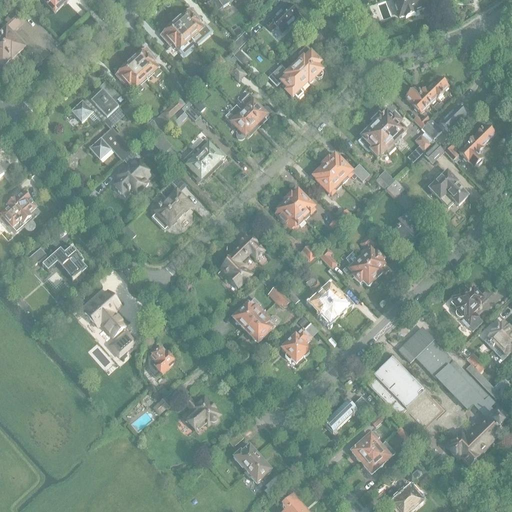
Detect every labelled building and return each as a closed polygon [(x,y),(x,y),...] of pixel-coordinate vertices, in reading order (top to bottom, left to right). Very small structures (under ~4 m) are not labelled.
[(40,0),(55,15),(63,6),(62,5),(66,0),(40,0)] [(214,0),(209,3),(216,14),(223,8),(224,9),(231,4),(232,3),(233,2),(233,0),(214,0)] [(428,9),(425,0),(399,0),(393,2),(399,19),(405,17),(406,20),(415,17),(414,14),(428,9)] [(292,23),(298,17),(287,6),(266,27),(272,33),(276,29),(282,35),(294,24),(292,23)] [(180,18),(175,23),(196,47),(196,48),(211,34),(205,28),(203,30),(197,24),(200,22),(191,12),(182,20),(180,18)] [(6,32),(0,37),(0,65),(2,68),(11,61),(11,62),(24,50),(18,42),(17,43),(10,36),(20,27),(11,18),(0,27),(0,28),(4,33),(5,31),(6,32)] [(170,30),(161,38),(170,48),(172,46),(178,52),(179,52),(184,57),(196,47),(175,23),(168,28),(170,30)] [(243,35),(239,28),(232,33),(236,39),(243,35)] [(241,37),(238,41),(234,45),(233,58),(247,43),(241,37)] [(293,69),(308,85),(309,86),(316,79),(318,81),(320,80),(322,80),(323,79),(324,78),(324,76),(323,74),(322,73),(323,72),(318,68),(321,65),(311,55),(312,54),(307,49),(299,56),(301,59),(298,62),(300,63),(293,69)] [(156,79),(161,75),(157,71),(158,70),(152,64),(155,61),(146,51),(137,59),(136,57),(129,63),(146,82),(153,75),(156,79)] [(239,52),(233,58),(246,70),(252,64),(239,52)] [(217,71),(225,64),(220,59),(212,66),(217,71)] [(232,60),(225,67),(229,71),(236,64),(232,60)] [(139,87),(146,82),(129,63),(123,68),(125,70),(116,78),(125,88),(128,86),(134,92),(138,96),(143,91),(139,87)] [(210,77),(217,71),(212,66),(205,72),(210,77)] [(308,85),(293,69),(288,75),(281,67),(268,80),(277,89),(281,84),(288,91),(286,94),(292,100),(294,97),(297,100),(303,95),(301,92),(308,85)] [(230,74),(239,83),(245,77),(236,68),(230,74)] [(431,106),(434,103),(436,100),(437,101),(443,95),(443,94),(449,88),(440,79),(427,93),(425,90),(420,95),(431,106)] [(116,95),(108,86),(106,84),(84,104),(83,103),(71,114),(82,126),(94,114),(103,125),(118,110),(114,105),(115,103),(117,103),(119,104),(122,101),(117,95),(116,95)] [(431,106),(420,95),(415,90),(405,99),(413,106),(412,107),(421,116),(431,106)] [(249,96),(236,108),(256,128),(260,124),(261,125),(265,122),(264,120),(267,118),(268,117),(269,115),(269,112),(268,110),(265,109),(263,110),(262,109),(260,111),(254,105),(257,103),(249,96)] [(175,115),(185,106),(180,101),(170,109),(175,115)] [(202,109),(193,101),(189,104),(198,113),(202,109)] [(437,104),(432,109),(438,114),(445,108),(441,104),(439,106),(437,104)] [(201,118),(191,108),(185,114),(195,124),(201,118)] [(236,108),(225,119),(231,125),(232,125),(239,132),(237,134),(238,135),(237,137),(238,139),(240,141),(242,141),(244,140),(245,138),(248,136),(249,137),(253,134),(252,132),(256,128),(236,108)] [(169,121),(175,115),(170,109),(164,115),(153,123),(152,122),(147,127),(156,136),(161,132),(171,123),(169,121)] [(442,133),(445,130),(450,135),(467,117),(465,116),(466,115),(466,113),(462,110),(460,110),(459,110),(458,109),(446,121),(444,119),(440,123),(442,125),(441,126),(438,129),(431,122),(427,127),(426,126),(422,130),(422,131),(426,134),(433,142),(442,134),(442,133)] [(109,131),(112,129),(125,117),(118,110),(103,125),(109,131)] [(178,127),(187,118),(180,112),(171,121),(178,127)] [(372,124),(374,126),(392,145),(400,138),(401,139),(406,134),(402,130),(404,127),(393,115),(390,117),(387,114),(382,119),(379,116),(372,124)] [(422,130),(426,126),(420,119),(416,123),(418,126),(422,130)] [(396,149),(392,145),(374,126),(358,142),(369,154),(371,152),(377,159),(379,157),(380,158),(381,157),(385,152),(389,156),(396,149)] [(494,135),(494,133),(491,130),(488,130),(486,129),(482,133),(481,132),(476,137),(477,138),(459,156),(468,164),(468,163),(474,169),(476,168),(479,168),(481,165),(481,162),(482,161),(479,158),(480,157),(478,156),(483,151),(482,150),(486,146),(487,147),(491,143),(490,142),(495,137),(494,136),(494,135)] [(122,164),(133,154),(112,130),(89,151),(100,163),(112,152),(122,164)] [(429,146),(433,142),(426,134),(416,143),(425,152),(430,147),(429,146)] [(152,144),(163,157),(172,149),(161,136),(152,144)] [(216,154),(209,147),(206,144),(201,149),(200,148),(197,148),(193,153),(211,172),(215,168),(217,170),(222,165),(220,163),(225,158),(220,153),(219,154),(218,152),(216,154)] [(433,165),(444,154),(435,145),(424,156),(433,165)] [(459,157),(455,154),(458,152),(453,146),(445,154),(453,163),(459,157)] [(209,174),(211,172),(193,153),(182,163),(194,175),(193,177),(194,178),(193,179),(199,184),(204,179),(206,181),(211,176),(209,174)] [(126,168),(137,158),(134,154),(122,164),(126,168)] [(370,178),(359,166),(352,173),(340,161),(340,162),(335,157),(331,162),(329,160),(323,166),(343,186),(349,180),(349,181),(352,178),(355,181),(357,179),(363,185),(370,178)] [(137,159),(128,168),(128,167),(113,182),(116,184),(112,188),(125,201),(132,193),(136,197),(137,196),(138,198),(151,186),(147,182),(153,176),(137,159)] [(343,186),(323,166),(317,172),(319,174),(314,178),(319,183),(318,183),(330,196),(330,195),(332,197),(337,193),(336,192),(343,186)] [(384,193),(388,188),(394,183),(385,173),(379,179),(374,183),(384,193)] [(452,182),(454,181),(447,174),(443,178),(441,176),(440,176),(438,176),(435,179),(435,181),(434,183),(436,185),(429,191),(440,202),(447,196),(458,208),(468,198),(452,182)] [(396,201),(405,192),(396,182),(386,191),(396,201)] [(162,193),(166,198),(176,189),(172,184),(162,193)] [(311,217),(316,212),(314,210),(315,210),(297,191),(286,202),(305,222),(310,216),(311,217)] [(0,217),(1,219),(0,220),(0,222),(7,230),(9,228),(12,232),(20,225),(23,228),(32,219),(30,217),(38,211),(32,205),(33,204),(31,203),(32,200),(28,196),(25,196),(24,194),(16,201),(15,200),(6,209),(8,211),(0,217)] [(184,215),(185,215),(189,212),(189,210),(191,208),(177,194),(160,210),(160,209),(158,211),(159,212),(155,215),(169,229),(171,228),(173,228),(176,224),(176,222),(184,215)] [(305,222),(286,202),(285,203),(285,202),(276,211),(276,214),(277,215),(275,216),(292,233),(293,233),(294,233),(299,229),(298,228),(305,222)] [(346,228),(350,225),(355,220),(346,211),(341,217),(338,220),(346,228)] [(413,241),(422,232),(407,216),(397,226),(400,228),(393,235),(408,250),(415,243),(413,241)] [(340,237),(344,233),(343,231),(335,223),(330,228),(338,237),(339,236),(340,237)] [(369,247),(372,250),(377,246),(369,238),(361,246),(365,251),(369,247)] [(256,262),(264,253),(251,240),(247,243),(245,240),(240,245),(242,248),(223,266),(225,268),(221,271),(229,279),(228,280),(230,282),(229,283),(235,289),(236,288),(238,290),(252,277),(245,270),(247,268),(241,262),(243,259),(244,260),(247,257),(246,256),(248,254),(256,262)] [(310,264),(318,257),(309,247),(301,254),(305,259),(302,262),(306,267),(310,264)] [(60,251),(43,266),(49,272),(58,265),(73,282),(86,270),(81,265),(83,263),(71,249),(64,255),(60,251)] [(40,250),(26,263),(32,270),(47,257),(40,250)] [(330,258),(333,255),(328,250),(320,258),(332,271),(338,266),(330,258)] [(384,276),(389,271),(383,265),(385,262),(376,253),(374,254),(371,250),(360,261),(354,255),(378,280),(383,275),(384,276)] [(369,289),(378,280),(354,255),(347,261),(351,265),(344,273),(352,281),(354,279),(361,286),(363,283),(369,289)] [(331,289),(326,293),(321,288),(322,287),(312,275),(306,280),(309,283),(310,281),(314,285),(311,288),(315,293),(317,291),(339,316),(349,308),(341,300),(343,299),(340,295),(338,297),(331,289)] [(339,317),(339,316),(317,291),(315,293),(311,288),(314,285),(310,281),(309,283),(306,280),(306,281),(308,284),(306,285),(314,294),(311,296),(317,302),(313,305),(330,324),(331,324),(335,324),(338,321),(339,317)] [(286,295),(281,291),(278,287),(267,297),(275,305),(284,297),(286,295)] [(476,311),(479,309),(480,310),(481,309),(479,307),(490,296),(484,290),(477,296),(473,292),(470,295),(469,296),(465,292),(460,296),(459,295),(453,300),(454,302),(453,303),(459,309),(457,312),(456,313),(456,314),(456,316),(457,317),(458,319),(459,319),(461,320),(462,320),(463,319),(464,318),(466,321),(463,324),(473,333),(483,324),(474,315),(476,312),(476,311)] [(300,303),(290,292),(286,297),(295,307),(300,303)] [(109,295),(86,315),(98,329),(102,326),(114,339),(126,328),(114,315),(121,309),(109,295)] [(284,310),(291,304),(284,297),(275,305),(280,309),(282,307),(284,310)] [(247,332),(265,315),(265,314),(260,309),(262,307),(255,301),(235,320),(236,321),(236,322),(239,326),(240,326),(247,332)] [(273,318),(270,321),(265,315),(247,332),(253,339),(254,341),(256,343),(257,343),(258,345),(277,327),(281,323),(277,319),(273,318)] [(302,328),(307,324),(304,320),(299,325),(302,328)] [(497,349),(511,334),(511,332),(504,324),(499,329),(498,328),(491,334),(493,335),(488,340),(497,349)] [(484,417),(464,438),(461,435),(446,449),(459,462),(461,460),(469,468),(503,435),(499,431),(503,427),(501,425),(507,419),(498,410),(493,415),(489,410),(494,405),(489,400),(487,401),(476,389),(477,388),(473,384),(472,385),(466,379),(467,378),(460,371),(459,372),(453,365),(454,364),(422,331),(399,354),(410,365),(415,360),(435,381),(437,379),(467,411),(473,405),(484,417)] [(312,341),(312,340),(304,332),(297,338),(295,337),(289,343),(290,344),(283,351),(288,356),(286,357),(286,359),(289,362),(291,362),(293,361),(297,365),(304,359),(304,360),(310,354),(309,353),(310,352),(306,347),(312,341)] [(511,334),(497,349),(506,359),(511,354),(511,356),(511,355),(511,334)] [(126,335),(111,348),(120,358),(135,345),(126,335)] [(148,356),(148,358),(148,365),(148,369),(149,371),(149,373),(156,380),(162,375),(163,376),(176,365),(167,355),(161,349),(160,350),(158,347),(152,352),(149,354),(149,355),(148,356)] [(476,370),(481,364),(473,356),(467,362),(476,370)] [(376,380),(369,387),(399,419),(407,411),(404,408),(422,391),(423,392),(393,360),(374,378),(376,380)] [(500,370),(503,373),(511,364),(509,361),(500,370)] [(476,370),(480,375),(486,369),(481,364),(476,370)] [(503,380),(494,389),(500,396),(510,387),(503,380)] [(162,389),(157,393),(163,400),(168,395),(162,389)] [(191,411),(184,418),(188,422),(187,423),(199,436),(211,426),(212,426),(214,426),(216,426),(217,425),(219,423),(219,421),(219,420),(219,419),(221,417),(205,398),(196,406),(190,399),(184,403),(191,411)] [(362,418),(371,410),(362,400),(353,409),(351,407),(350,406),(348,404),(324,426),(327,429),(326,429),(327,430),(328,430),(333,436),(352,417),(353,418),(354,417),(353,416),(357,413),(362,418)] [(163,401),(153,410),(159,416),(166,410),(166,411),(170,408),(163,401)] [(375,429),(387,419),(382,413),(370,424),(375,429)] [(239,435),(228,444),(233,450),(244,441),(239,435)] [(362,465),(381,448),(371,437),(364,443),(362,443),(359,446),(359,447),(352,454),(356,459),(356,461),(359,464),(361,464),(362,465)] [(414,453),(418,449),(411,441),(407,445),(414,453)] [(235,457),(233,459),(246,473),(252,469),(248,465),(258,456),(250,447),(247,450),(241,455),(240,453),(237,453),(235,455),(235,457)] [(381,448),(362,465),(372,476),(379,470),(380,470),(383,467),(384,466),(391,460),(381,448)] [(252,469),(246,473),(257,486),(272,472),(258,456),(248,465),(252,469)] [(404,475),(411,484),(422,474),(415,466),(404,475)] [(267,490),(264,493),(269,499),(283,487),(275,479),(265,488),(267,490)] [(417,507),(422,503),(415,495),(419,492),(415,487),(402,499),(400,498),(397,495),(393,499),(396,502),(395,503),(396,504),(394,506),(394,509),(396,511),(411,511),(413,511),(416,511),(417,509),(417,507)] [(305,511),(294,498),(283,508),(286,511),(305,511)]
